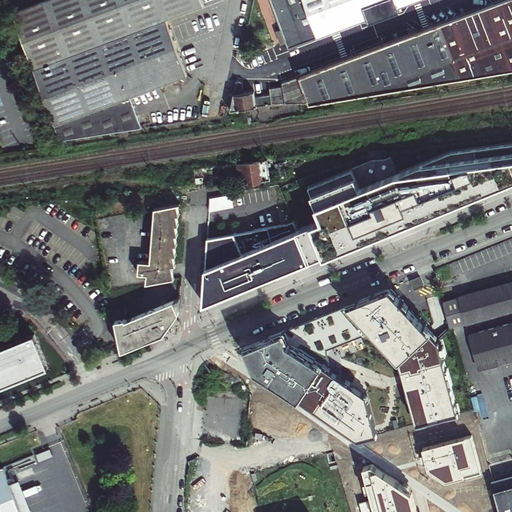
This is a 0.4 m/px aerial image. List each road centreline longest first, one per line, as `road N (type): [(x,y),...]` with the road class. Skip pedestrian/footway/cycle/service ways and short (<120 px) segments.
road 1 (tertiary): [(511,215),(180,351)]
road 2 (tertiary): [(180,351),(0,426)]
road 3 (residential): [(173,511),(180,351)]
road 4 (unclassified): [(201,202),(180,351)]
